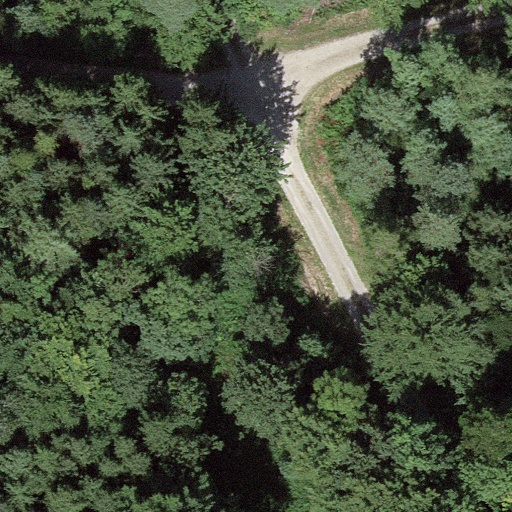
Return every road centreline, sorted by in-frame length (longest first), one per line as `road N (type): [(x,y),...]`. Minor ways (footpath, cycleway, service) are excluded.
road 1 (track): [(451,511),(201,0)]
road 2 (track): [(0,74),(171,95),(237,87),(511,18)]
